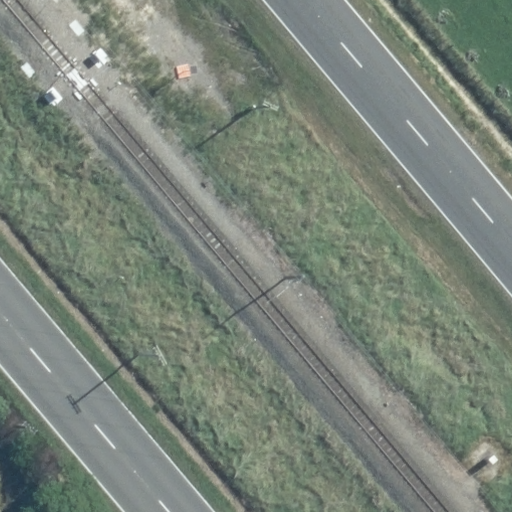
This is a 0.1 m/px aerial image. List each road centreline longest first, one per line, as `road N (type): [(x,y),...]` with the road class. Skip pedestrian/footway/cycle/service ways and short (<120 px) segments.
road 1 (tertiary): [(305,0),(511,244)]
road 2 (secondary): [(0,297),(181,511)]
